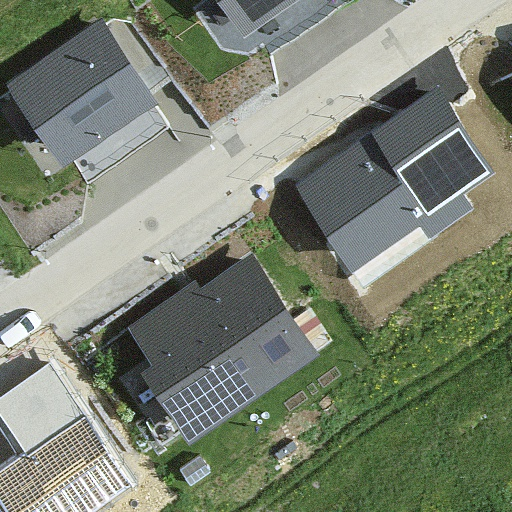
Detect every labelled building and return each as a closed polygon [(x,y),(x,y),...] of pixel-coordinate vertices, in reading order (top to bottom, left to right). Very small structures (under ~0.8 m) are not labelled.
[(300,0),(215,0),(242,39),(300,0)] [(157,105),(101,22),(7,85),(62,167),(157,105)] [(439,88),(292,184),(348,269),(495,173),(439,88)] [(319,356),(250,249),(127,327),(151,363),(139,371),(184,442),(319,356)] [(88,511),(131,484),(51,363),(0,396),(0,423),(19,452),(0,465),(0,506),(3,511),(88,511)]
